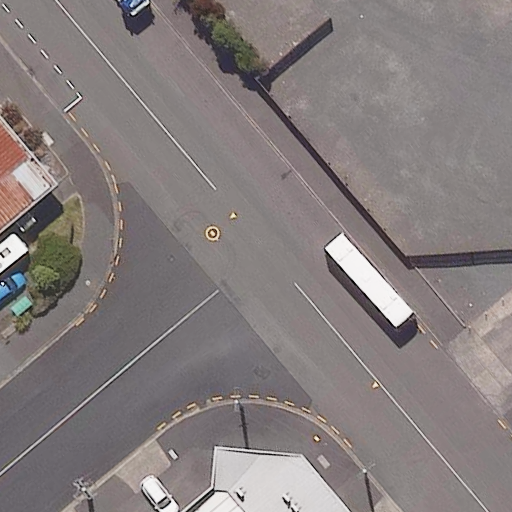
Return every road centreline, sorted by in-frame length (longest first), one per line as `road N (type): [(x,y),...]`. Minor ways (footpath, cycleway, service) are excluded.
road 1 (unclassified): [(268,253),(0,479)]
road 2 (unclassified): [(268,253),(488,511)]
road 3 (unclassified): [(55,0),(268,253)]
